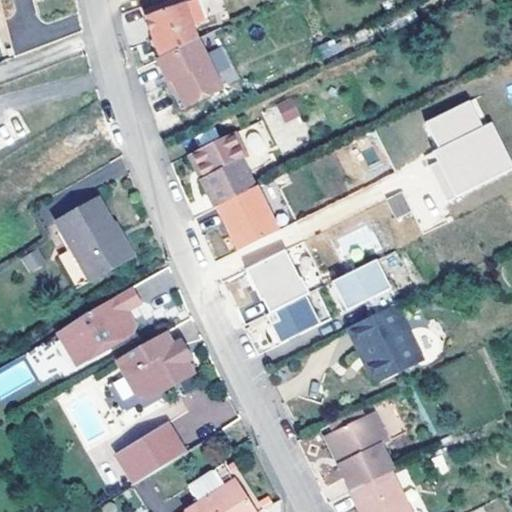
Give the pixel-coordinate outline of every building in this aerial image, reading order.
[(223,9),(220,0),(198,0),(203,15),(223,9)] [(193,28),(183,3),(145,16),(159,57),(197,39),(193,28)] [(219,86),(197,39),(159,57),(154,60),(164,80),(170,77),(176,91),(182,104),(219,86)] [(224,45),(211,50),(222,84),(236,80),(224,45)] [(176,91),(170,77),(164,80),(170,93),(176,91)] [(289,97),(275,104),(283,120),(297,114),(289,97)] [(476,98),(424,120),(436,151),(426,155),(445,200),(511,172),(511,163),(494,120),(486,123),(476,98)] [(253,186),(245,168),(240,158),(244,156),(232,131),(187,153),(194,169),(200,166),(204,175),(199,177),(204,188),(212,206),(253,186)] [(394,218),(410,211),(402,191),(386,197),(394,218)] [(121,257),(101,224),(109,219),(94,193),(50,219),(65,244),(51,252),(71,285),(121,257)] [(101,224),(121,257),(133,250),(113,217),(109,219),(101,224)] [(31,246),(16,256),(25,270),(40,260),(31,246)] [(375,259),(330,281),(344,310),(362,301),(369,315),(393,304),(396,302),(375,259)] [(124,328),(115,313),(122,309),(136,302),(128,287),(52,328),(71,364),(126,333),(124,328)] [(303,295),(268,312),(272,322),(267,324),(277,343),(317,323),(303,295)] [(369,315),(345,327),(357,353),(363,351),(367,359),(364,367),(369,377),(377,380),(420,359),(393,304),(369,315)] [(130,325),(122,309),(115,313),(124,328),(130,325)] [(268,312),(262,315),(267,324),(272,322),(268,312)] [(145,397),(187,375),(181,363),(185,361),(175,343),(167,347),(159,333),(112,360),(120,374),(129,393),(145,397)] [(43,380),(63,365),(46,343),(26,357),(43,380)] [(363,351),(357,353),(364,367),(367,359),(363,351)] [(0,368),(0,398),(36,380),(23,356),(0,368)] [(102,384),(117,412),(135,403),(129,393),(120,374),(102,384)] [(391,470),(378,444),(385,440),(370,410),(331,430),(345,459),(337,462),(350,489),(389,471),(391,470)] [(131,484),(187,452),(169,420),(113,452),(131,484)] [(345,459),(331,430),(324,433),(337,462),(345,459)] [(207,495),(231,479),(219,461),(195,477),(207,495)] [(358,511),(408,511),(389,471),(350,489),(348,491),(358,511)] [(179,511),(252,511),(231,479),(207,495),(179,511)]
